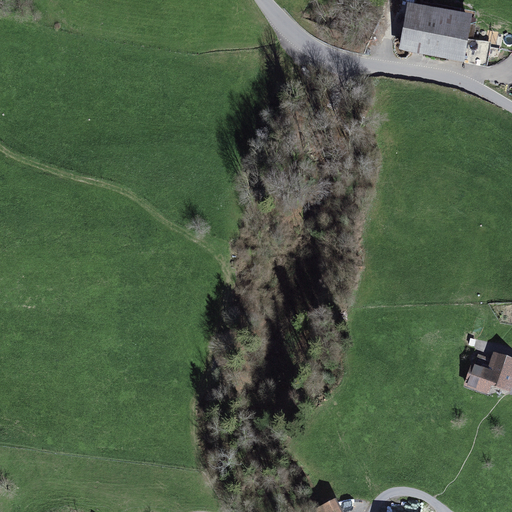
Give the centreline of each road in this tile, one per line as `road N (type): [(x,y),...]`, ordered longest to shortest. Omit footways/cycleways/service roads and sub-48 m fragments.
road 1 (unclassified): [(261,0),(292,33),(331,57),(452,77),(511,108)]
road 2 (track): [(201,246),(117,188),(0,147)]
